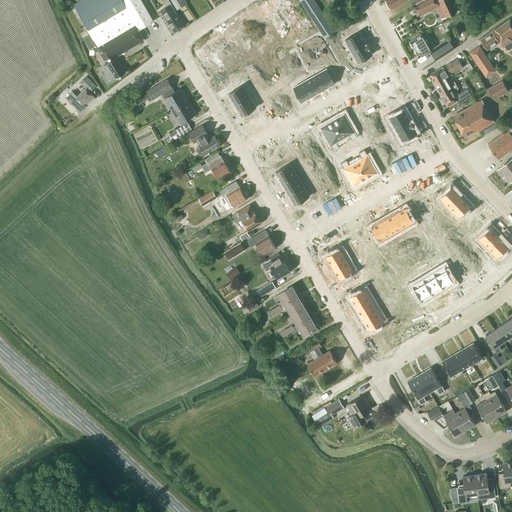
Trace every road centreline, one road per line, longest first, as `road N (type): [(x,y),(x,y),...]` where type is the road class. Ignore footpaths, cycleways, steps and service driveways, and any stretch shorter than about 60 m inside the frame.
road 1 (primary): [(179,511),(0,348)]
road 2 (residential): [(242,152),(399,61)]
road 3 (residential): [(297,243),(453,154)]
road 4 (residential): [(376,374),(400,411),(453,453),(511,438)]
road 5 (residential): [(376,374),(511,284)]
road 6 (residential): [(376,374),(297,243)]
road 7 (residential): [(242,152),(176,42)]
